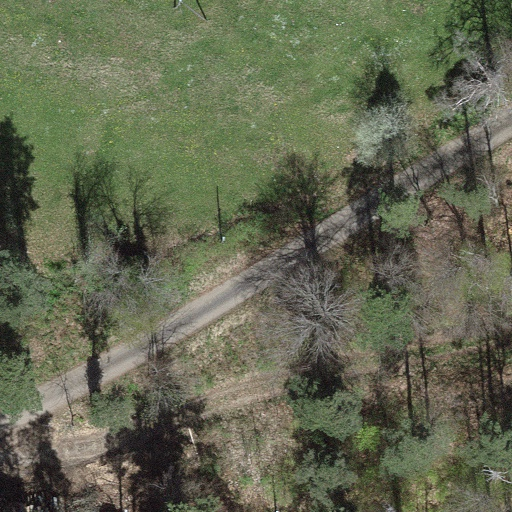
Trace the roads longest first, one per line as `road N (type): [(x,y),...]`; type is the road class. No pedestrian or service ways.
road 1 (unclassified): [(0,410),(266,277),(511,116)]
road 2 (track): [(0,451),(511,334)]
